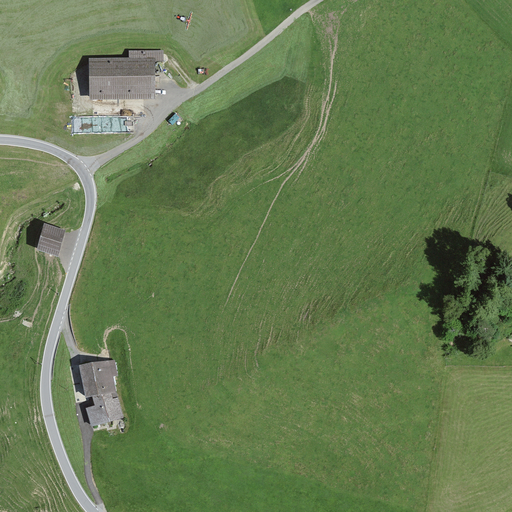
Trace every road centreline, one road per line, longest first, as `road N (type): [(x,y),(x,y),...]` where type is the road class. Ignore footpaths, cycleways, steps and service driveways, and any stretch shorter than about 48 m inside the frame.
road 1 (tertiary): [(93,511),(67,470),(45,399),(47,357),(90,193),(68,158),(0,140)]
road 2 (track): [(81,169),(136,140),(170,106),(318,0)]
